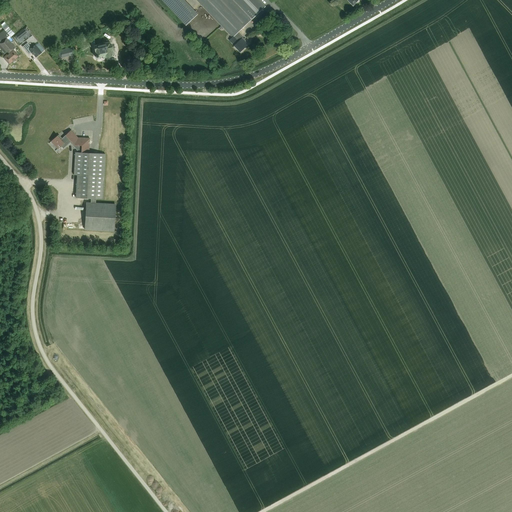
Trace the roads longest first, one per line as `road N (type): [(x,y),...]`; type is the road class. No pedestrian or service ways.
road 1 (unclassified): [(166,511),(42,353),(32,312),(41,232),(33,199),(0,156)]
road 2 (secondary): [(392,0),(296,55),(221,82),(0,75)]
